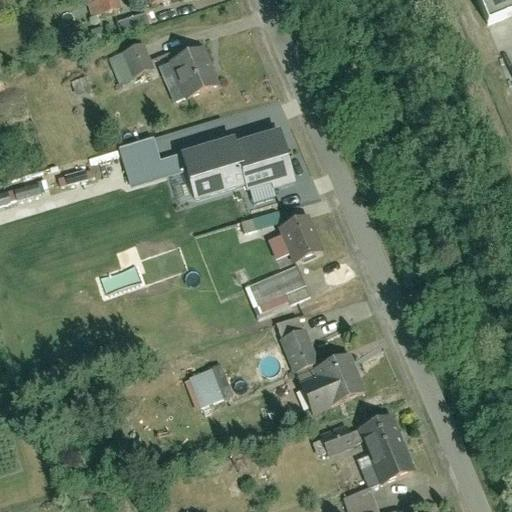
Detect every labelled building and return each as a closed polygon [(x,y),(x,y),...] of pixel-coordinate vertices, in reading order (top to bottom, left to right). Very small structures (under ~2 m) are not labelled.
[(86,0),(91,18),(120,11),(116,0),(86,0)] [(511,0),(479,0),(491,29),(511,19),(511,0)] [(121,36),(150,27),(146,14),(117,23),(121,36)] [(109,57),(118,85),(154,73),(145,46),(109,57)] [(211,49),(175,64),(191,102),(228,88),(211,49)] [(312,185),(308,176),(295,140),(254,157),(254,149),(201,165),(212,207),(262,193),(263,199),(312,185)] [(314,217),(284,229),(300,265),(331,253),(314,217)] [(245,290),(259,322),(311,299),(296,267),(245,290)] [(372,395),(356,353),(320,372),(321,377),(306,385),(318,417),(372,395)] [(197,412),(224,401),(212,371),(184,382),(197,412)] [(398,418),(364,431),(386,486),(422,473),(398,418)] [(313,438),(320,460),(355,449),(348,428),(313,438)] [(346,511),(378,511),(370,489),(342,500),(346,511)]
